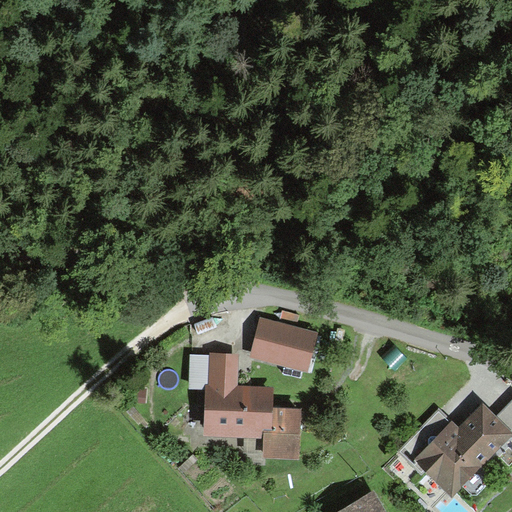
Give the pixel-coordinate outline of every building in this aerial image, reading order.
[(318,335),(260,320),(250,360),(308,375),(318,335)] [(239,357),(210,356),(209,387),(206,387),(204,440),(264,442),(263,463),(300,464),(301,413),(274,412),(275,390),(238,388),(239,357)] [(511,402),(496,419),(511,434),(511,402)] [(456,428),(452,424),(452,425),(413,463),(452,501),(511,439),(511,434),(496,419),(483,406),(459,431),(456,428)] [(413,463),(452,425),(439,412),(399,453),(411,465),(413,463)] [(384,511),(374,494),(344,511),(384,511)]
